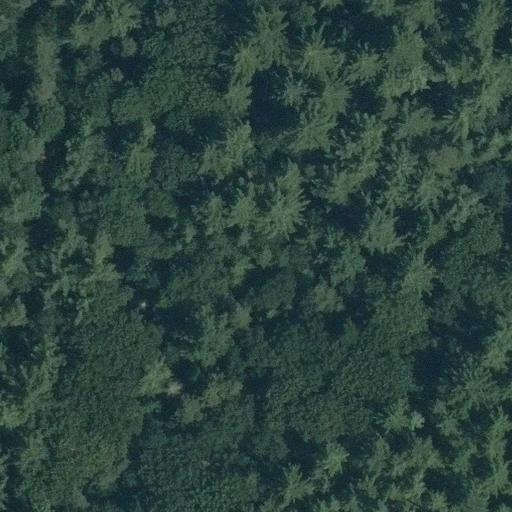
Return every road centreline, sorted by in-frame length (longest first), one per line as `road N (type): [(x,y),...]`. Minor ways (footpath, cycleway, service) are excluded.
road 1 (track): [(198,0),(29,511)]
road 2 (track): [(151,511),(511,231)]
